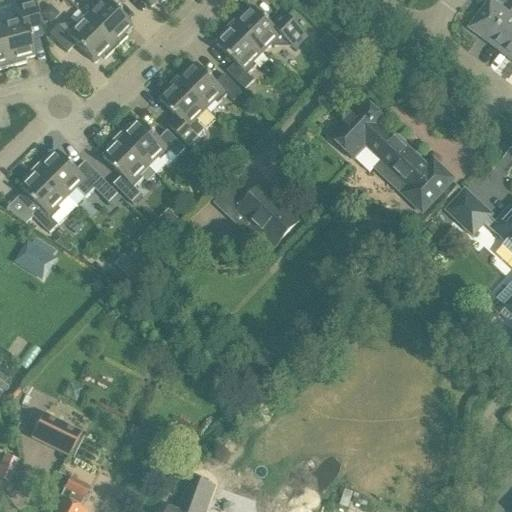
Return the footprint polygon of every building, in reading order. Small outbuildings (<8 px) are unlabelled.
[(16,5),(0,9),(0,24),(0,25),(12,67),(27,63),(26,59),(36,56),(28,30),(40,27),(33,2),(32,0),(28,0),(16,3),(16,5)] [(94,8),(85,17),(116,48),(127,37),(125,34),(132,27),(112,8),(119,0),(96,0),(91,5),(94,8)] [(511,11),(509,15),(489,0),(468,29),(482,39),(483,37),(500,50),(511,34),(511,11)] [(231,22),(262,53),(271,44),(275,48),(292,48),(296,52),(309,39),(281,11),(269,23),(253,7),(245,14),(243,11),(231,22)] [(58,26),(49,35),(67,53),(76,44),(95,64),(102,56),(105,59),(116,48),(85,17),(76,26),(73,23),(64,32),(58,26)] [(254,62),(262,53),(231,22),(220,34),(223,36),(216,44),(235,63),(227,71),(245,89),(254,80),(247,74),(256,65),(254,62)] [(0,70),(12,67),(0,25),(0,24),(0,70)] [(331,33),(316,46),(329,60),(343,46),(331,33)] [(511,34),(500,50),(511,58),(511,34)] [(186,68),(175,79),(206,110),(215,101),(218,104),(227,95),(233,101),(242,92),(224,74),(216,83),(196,63),(189,70),(186,68)] [(167,93),(160,100),(179,119),(171,128),(189,146),(197,137),(203,132),(203,128),(205,130),(215,121),(205,111),(206,110),(175,79),(164,90),(167,93)] [(423,214),(453,181),(434,163),(428,169),(384,128),(387,124),(363,102),(330,137),(354,160),(354,159),(369,174),(381,161),(410,189),(403,195),(423,214)] [(119,135),(150,166),(158,174),(165,166),(167,168),(186,148),(168,130),(159,139),(140,120),(133,127),(130,124),(119,135)] [(150,166),(119,135),(108,146),(111,149),(104,156),(123,176),(115,184),(133,202),(141,193),(135,187),(144,178),(141,175),(150,166)] [(334,142),(326,149),(335,160),(344,152),(334,142)] [(49,155),(38,166),(78,206),(96,188),(110,202),(118,194),(86,162),(78,170),(59,151),(52,158),(49,155)] [(78,206),(38,166),(26,178),(29,180),(22,188),(41,207),(33,215),(51,233),(78,206)] [(234,184),(215,205),(242,230),(249,222),(276,248),(300,222),(262,186),(250,199),(234,184)] [(465,192),(447,212),(473,236),(484,225),(496,236),(500,231),(511,242),(511,283),(496,300),(501,304),(495,310),(511,325),(511,211),(511,212),(510,210),(496,225),(490,219),(491,217),(465,192)] [(210,242),(228,225),(204,200),(186,217),(210,242)] [(159,225),(152,232),(162,241),(169,235),(159,225)] [(162,241),(152,232),(141,243),(151,253),(162,241)] [(59,239),(55,244),(69,253),(71,251),(59,239)] [(43,282),(57,260),(28,242),(14,264),(43,282)] [(100,282),(92,286),(96,294),(104,290),(100,282)] [(30,440),(68,459),(82,433),(43,414),(30,440)] [(0,480),(9,484),(18,463),(5,457),(0,467),(0,480)] [(56,500),(49,511),(79,511),(77,511),(88,488),(70,479),(58,501),(56,500)] [(203,511),(213,487),(192,479),(179,511),(177,511),(168,509),(167,511),(203,511)]
